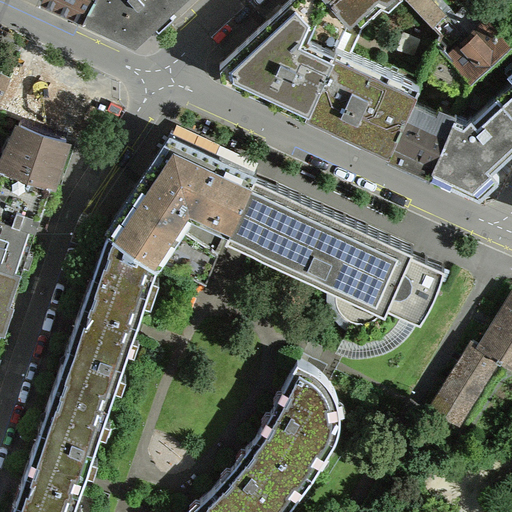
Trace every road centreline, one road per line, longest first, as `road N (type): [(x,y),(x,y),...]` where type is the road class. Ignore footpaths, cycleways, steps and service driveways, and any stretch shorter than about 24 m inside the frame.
road 1 (residential): [(0,433),(85,190),(162,80)]
road 2 (residential): [(162,80),(502,233)]
road 3 (residential): [(0,4),(162,80)]
road 4 (residential): [(251,0),(162,80)]
